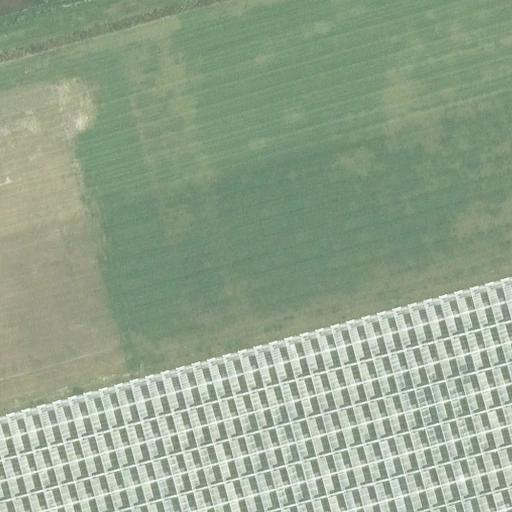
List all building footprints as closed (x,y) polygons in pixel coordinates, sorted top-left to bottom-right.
[(284,0),(245,0),(218,8),(229,49),(294,32),(284,0)] [(511,0),(473,0),(462,3),(473,45),(511,34),(511,0)] [(462,3),(398,21),(409,62),(473,45),(462,3)] [(218,8),(154,25),(165,67),(229,49),(218,8)] [(398,21),(334,38),(345,80),(409,62),(398,21)] [(154,25),(90,43),(101,84),(165,67),(154,25)] [(90,43),(26,60),(37,102),(101,84),(90,43)] [(26,60),(0,67),(0,112),(37,102),(26,60)] [(314,106),(250,124),(261,165),(325,148),(314,106)] [(511,114),(493,119),(505,161),(511,158),(511,114)] [(493,119),(429,137),(441,178),(505,161),(493,119)] [(250,124),(186,141),(197,183),(261,165),(250,124)] [(429,137),(365,154),(377,196),(441,178),(429,137)] [(186,141),(122,159),(133,200),(197,183),(186,141)] [(122,159),(57,176),(69,218),(133,200),(122,159)] [(57,176),(0,191),(0,217),(5,235),(69,218),(57,176)] [(346,222),(282,239),(293,281),(357,264),(346,222)] [(282,239),(218,257),(229,299),(293,281),(282,239)] [(218,257),(153,275),(165,316),(229,299),(218,257)] [(153,275),(89,292),(101,334),(165,316),(153,275)] [(511,511),(511,284),(0,424),(0,511),(511,511)] [(89,292),(25,310),(37,351),(101,334),(89,292)]
